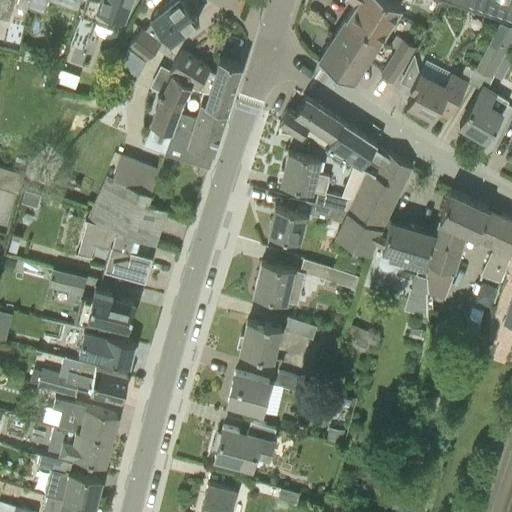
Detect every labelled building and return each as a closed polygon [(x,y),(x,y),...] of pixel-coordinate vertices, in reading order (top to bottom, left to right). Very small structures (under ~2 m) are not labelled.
[(0,0),(0,15),(9,18),(13,0),(0,0)] [(17,0),(16,5),(26,8),(28,3),(28,0),(17,0)] [(85,0),(81,12),(96,18),(96,19),(118,27),(122,15),(127,0),(85,0)] [(149,6),(132,39),(147,47),(140,60),(145,62),(149,56),(157,45),(156,44),(166,36),(169,40),(198,17),(184,0),(170,0),(154,13),(149,6)] [(355,0),(346,14),(379,37),(401,3),(396,0),(355,0)] [(511,0),(446,0),(500,16),(511,20),(511,0)] [(346,14),(332,35),(365,58),(379,37),(346,14)] [(480,86),(459,122),(485,137),(502,108),(508,97),(496,91),(496,90),(487,84),(493,73),(491,72),(511,30),(511,20),(500,16),(473,69),(467,79),(467,80),(480,86)] [(332,35),(318,57),(334,68),(352,80),(365,58),(332,35)] [(402,37),(396,47),(408,55),(415,45),(402,37)] [(161,92),(149,121),(170,129),(177,109),(181,97),(190,83),(196,85),(207,67),(208,65),(181,47),(169,67),(172,69),(163,88),(159,86),(158,88),(157,90),(161,92)] [(382,70),(380,73),(393,80),(394,77),(408,55),(396,47),(382,70)] [(36,53),(34,61),(41,64),(44,55),(36,53)] [(201,97),(196,115),(222,123),(228,103),(230,96),(236,79),(241,61),(240,61),(219,55),(215,68),(207,67),(196,85),(204,87),(201,97)] [(53,78),(73,86),(78,74),(58,66),(53,78)] [(414,88),(407,102),(433,116),(436,110),(448,116),(467,80),(467,79),(459,75),(450,70),(444,82),(419,69),(410,86),(414,88)] [(280,118),(279,120),(301,134),(308,122),(330,137),(340,121),(342,118),(315,100),(306,94),(305,94),(302,98),(294,110),(287,106),(280,118)] [(170,129),(169,133),(187,140),(182,155),(190,157),(208,164),(213,149),(222,123),(196,115),(177,109),(170,129)] [(331,138),(326,145),(358,162),(366,167),(374,171),(377,166),(386,148),(386,147),(374,139),(373,138),(342,118),(340,121),(330,137),(331,138)] [(346,208),(381,225),(410,163),(396,154),(386,147),(386,148),(377,166),(374,171),(366,167),(365,168),(357,185),(352,196),(346,208)] [(287,149),(280,180),(313,188),(312,189),(317,190),(314,201),(346,208),(352,196),(357,185),(350,184),(347,195),(325,190),(329,173),(317,170),(320,157),(287,149)] [(122,151),(113,175),(151,189),(159,165),(122,151)] [(85,217),(85,218),(138,236),(151,240),(154,241),(166,206),(147,200),(151,189),(113,175),(107,173),(104,180),(85,217)] [(24,188),(21,201),(37,205),(40,192),(24,188)] [(433,236),(425,267),(425,291),(426,291),(444,297),(453,269),(455,270),(466,231),(476,235),(476,236),(492,243),(481,273),(500,280),(508,258),(511,246),(511,216),(483,203),(450,188),(438,217),(439,217),(433,236)] [(314,201),(312,212),(341,219),(346,208),(314,201)] [(274,203),(268,231),(300,239),(307,211),(307,210),(286,206),(274,203)] [(341,219),(334,234),(369,251),(370,252),(375,239),(383,243),(379,253),(378,259),(378,261),(379,263),(381,265),(382,267),(385,268),(387,268),(389,268),(392,268),(394,267),(395,265),(396,264),(416,270),(411,287),(425,291),(425,267),(433,236),(432,236),(434,231),(390,218),(385,234),(378,230),(381,225),(346,208),(341,219)] [(87,220),(79,250),(90,253),(90,251),(93,242),(109,247),(102,266),(144,277),(150,252),(147,251),(151,240),(138,236),(85,218),(85,219),(86,219),(87,220)] [(12,232),(8,249),(16,251),(20,234),(12,232)] [(261,259),(253,291),(287,299),(297,301),(304,270),(350,284),(355,286),(359,274),(303,256),(299,268),(295,267),(261,259)] [(2,257),(0,262),(0,266),(13,270),(15,260),(2,257)] [(48,282),(81,291),(86,273),(53,265),(48,282)] [(80,294),(74,320),(110,329),(112,321),(128,325),(134,300),(111,294),(112,291),(95,286),(92,297),(80,294)] [(288,314),(284,327),(312,336),(316,323),(288,314)] [(247,317),(240,347),(274,356),(281,325),(247,317)] [(349,321),(345,329),(373,340),(377,332),(349,321)] [(84,327),(78,350),(129,363),(134,339),(104,332),(84,327)] [(356,335),(352,345),(363,349),(367,339),(356,335)] [(42,366),(37,382),(77,393),(80,386),(89,388),(120,396),(126,371),(95,363),(82,359),(79,371),(76,370),(75,375),(42,366)] [(232,379),(227,400),(263,408),(270,377),(234,368),(234,371),(232,379)] [(278,369),(275,381),(299,388),(303,376),(278,369)] [(306,381),(303,390),(352,404),(355,395),(306,381)] [(53,402),(52,406),(61,408),(57,421),(75,426),(80,428),(111,435),(117,411),(85,403),(75,400),(55,395),(53,402)] [(222,423),(214,455),(249,464),(252,465),(257,449),(267,453),(275,426),(250,419),(247,430),(222,423)] [(54,420),(50,435),(62,438),(59,450),(74,453),(73,454),(104,462),(111,435),(80,428),(75,426),(57,421),(54,420)] [(328,425),(326,438),(341,440),(343,428),(328,425)] [(44,488),(43,492),(47,493),(94,505),(94,503),(100,477),(68,469),(50,465),(44,488)] [(208,479),(199,511),(228,511),(235,485),(208,479)] [(279,486),(277,495),(296,501),(299,491),(279,486)] [(43,510),(42,511),(91,511),(94,505),(47,493),(44,504),(43,510)] [(0,499),(0,511),(35,511),(36,509),(16,503),(15,504),(0,499)]
